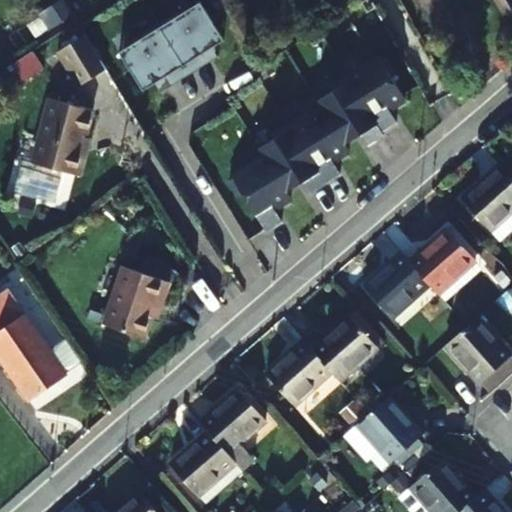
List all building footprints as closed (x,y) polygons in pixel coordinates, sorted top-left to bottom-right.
[(511,30),(511,0),(493,0),(511,31),(511,30)] [(224,46),(202,8),(185,17),(183,13),(158,27),(189,79),(205,70),(199,61),(224,46)] [(136,46),(120,56),(142,95),(167,80),(173,89),(189,79),(158,27),(133,42),(136,46)] [(79,87),(108,70),(86,35),(58,52),(79,87)] [(347,77),(381,133),(396,123),(388,111),(405,100),(390,75),(394,73),(385,58),(381,60),(379,58),(347,77)] [(323,110),(344,143),(359,134),(367,146),(383,136),(381,133),(347,77),(331,87),(334,91),(317,102),(323,110)] [(93,113),(47,104),(32,167),(83,177),(88,153),(84,152),(93,113)] [(289,125),(325,185),(340,175),(332,162),(349,152),(344,143),(323,110),(307,120),(305,116),(289,125)] [(264,158),(286,191),(301,181),(309,194),(325,185),(289,125),(273,135),(275,139),(259,149),(264,158)] [(274,210),(291,199),(286,191),(264,158),(232,177),(233,179),(230,182),(239,197),(243,194),(266,232),(282,222),(274,210)] [(511,178),(500,165),(463,197),(499,239),(511,227),(511,178)] [(447,227),(409,261),(429,283),(437,293),(475,258),(447,227)] [(392,315),(429,283),(409,261),(401,253),(364,285),(392,315)] [(168,283),(122,267),(101,324),(143,339),(155,306),(160,308),(168,283)] [(67,376),(6,290),(0,294),(0,356),(31,401),(67,376)] [(311,348),(331,370),(339,379),(377,345),(349,315),(311,348)] [(511,354),(511,353),(478,316),(467,326),(447,344),(480,382),(511,354)] [(293,403),(331,370),(311,348),(303,339),(267,372),(293,403)] [(207,430),(227,453),(267,419),(239,388),(200,422),(207,430)] [(422,433),(388,395),(368,413),(357,422),(391,461),(422,433)] [(235,462),(227,453),(207,430),(171,463),(199,495),(235,462)] [(457,511),(476,496),(442,458),(399,495),(413,511),(457,511)] [(476,496),(457,511),(505,511),(484,489),(476,496)] [(157,511),(139,491),(113,511),(157,511)]
